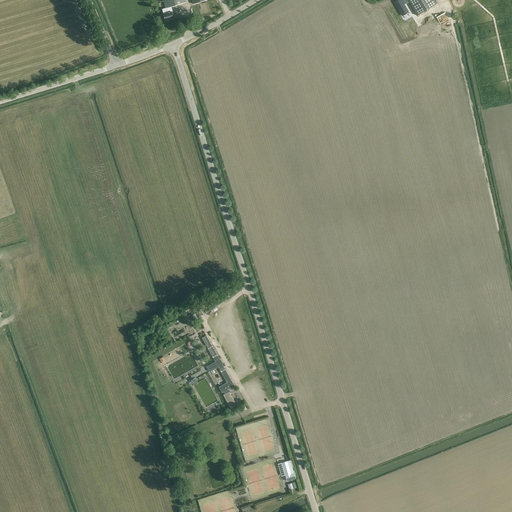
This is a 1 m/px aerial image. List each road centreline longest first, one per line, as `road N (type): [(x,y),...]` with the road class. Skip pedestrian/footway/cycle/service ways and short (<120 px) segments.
road 1 (unclassified): [(317,511),(173,45)]
road 2 (tertiary): [(0,101),(116,65)]
